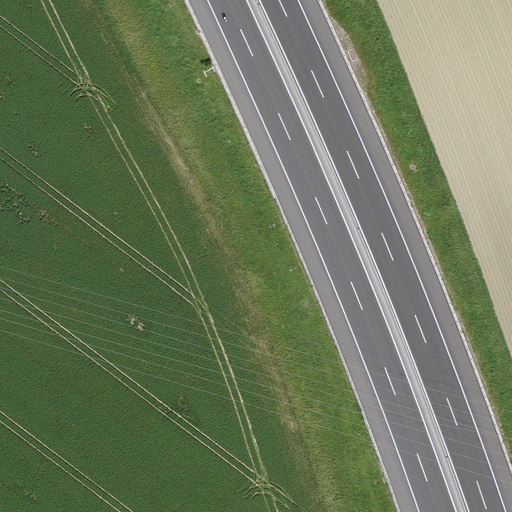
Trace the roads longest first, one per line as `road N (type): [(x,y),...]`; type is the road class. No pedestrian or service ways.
road 1 (motorway): [(226,0),(349,278),(437,511)]
road 2 (motorway): [(487,511),(392,259),(278,0)]
